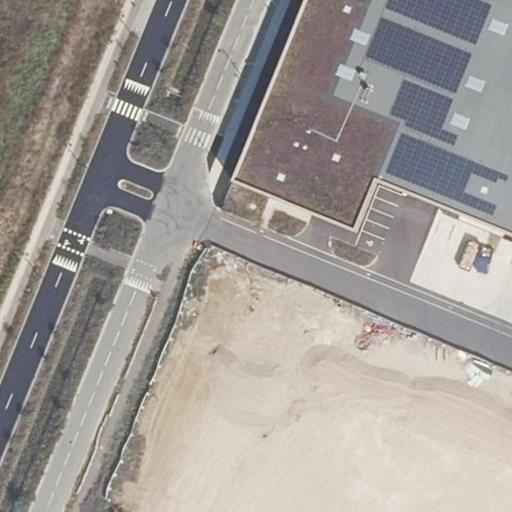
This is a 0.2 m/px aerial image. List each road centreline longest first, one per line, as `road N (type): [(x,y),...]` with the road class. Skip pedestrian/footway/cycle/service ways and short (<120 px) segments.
road 1 (unclassified): [(51,511),(172,207)]
road 2 (unclassified): [(100,175),(0,426)]
road 3 (unclassified): [(172,207),(254,0)]
road 4 (unclassified): [(171,0),(100,175)]
